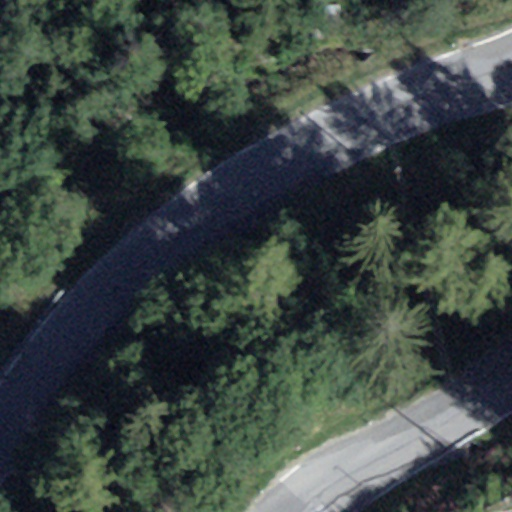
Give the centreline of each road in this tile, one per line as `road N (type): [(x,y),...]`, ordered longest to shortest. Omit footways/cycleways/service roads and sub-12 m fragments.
road 1 (unclassified): [(511,63),(247,177),(149,257),(0,437)]
road 2 (unclassified): [(278,511),(315,482),(511,380)]
